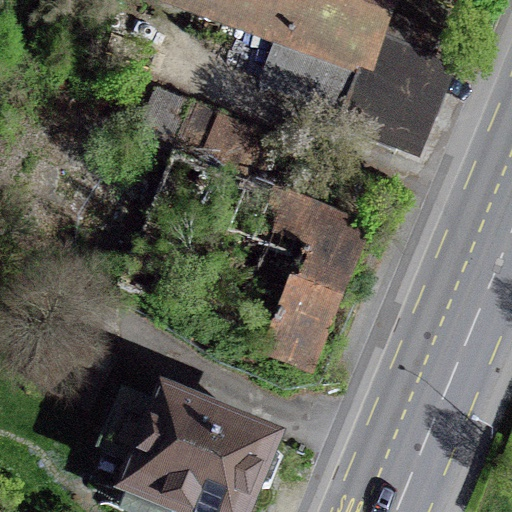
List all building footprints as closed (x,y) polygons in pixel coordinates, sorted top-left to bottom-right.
[(92,0),(162,24),(169,0),(92,0)] [(373,33),(385,0),(189,0),(310,46),(360,66),(373,33)] [(434,57),(373,33),(360,66),(336,129),(396,153),(434,57)] [(322,91),(311,119),(336,129),(360,66),(310,46),(296,81),(322,91)] [(307,371),(363,236),(325,222),(341,180),(196,114),(155,99),(137,144),(173,159),(118,293),(307,371)] [(103,454),(137,468),(126,496),(128,497),(123,509),(131,511),(161,511),(162,511),(165,511),(248,511),(275,449),(164,403),(155,425),(121,411),(103,454)]
